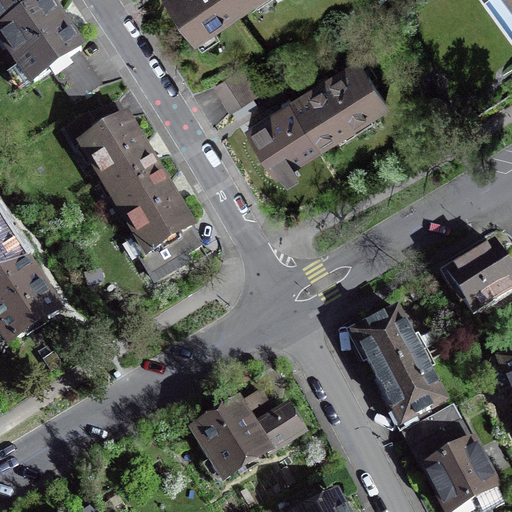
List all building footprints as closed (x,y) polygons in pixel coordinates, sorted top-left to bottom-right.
[(0,0),(0,30),(43,0),(0,0)] [(58,18),(45,0),(43,0),(0,30),(0,35),(34,84),(53,71),(74,102),(100,87),(77,54),(81,51),(67,31),(69,30),(64,23),(60,17),(58,18)] [(212,27),(236,11),(228,0),(166,0),(193,40),(194,39),(194,40),(213,28),(212,27)] [(228,0),(236,11),(251,1),(254,3),(255,3),(253,0),(228,0)] [(292,102),(318,145),(334,135),(337,138),(338,138),(336,135),(352,126),(353,128),(355,127),(353,125),(369,115),(371,117),(372,116),(370,112),(386,102),(359,60),(329,79),(328,76),(323,79),(319,81),(321,84),(292,102)] [(242,68),(215,85),(224,98),(232,111),(258,94),(242,68)] [(294,160),(318,145),(292,102),(291,103),(289,101),(285,103),(282,105),(283,108),(249,129),(275,171),(279,175),(280,174),(278,172),(293,163),(295,165),(296,164),(294,160)] [(115,200),(158,174),(150,161),(152,160),(148,153),(144,146),(142,147),(124,118),(123,119),(115,105),(89,117),(89,116),(80,121),(90,138),(81,144),(115,200)] [(456,119),(438,125),(446,137),(462,127),(459,123),(456,119)] [(149,255),(192,230),(174,200),(176,199),(172,193),(168,186),(166,187),(158,174),(115,200),(148,254),(149,255)] [(0,212),(0,335),(9,349),(66,312),(44,279),(11,229),(0,212)] [(197,238),(192,230),(149,255),(148,254),(139,259),(151,278),(202,247),(197,238)] [(493,246),(446,275),(472,317),(511,292),(511,276),(506,267),(493,246)] [(377,380),(422,357),(419,351),(436,342),(414,302),(375,322),(353,334),(377,380)] [(511,392),(511,355),(498,362),(511,392)] [(422,357),(377,380),(390,404),(402,427),(424,415),(446,404),(422,357)] [(238,406),(196,432),(225,478),(266,452),(269,456),(304,434),(287,407),(252,429),(247,422),(238,406)] [(488,511),(504,504),(454,408),(405,433),(447,511),(488,511)] [(343,511),(337,500),(313,511),(343,511)]
